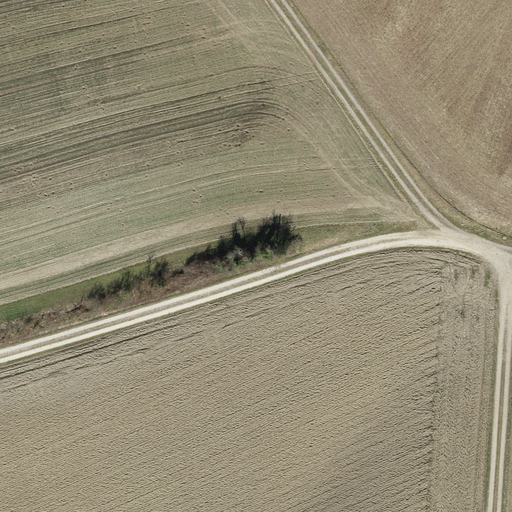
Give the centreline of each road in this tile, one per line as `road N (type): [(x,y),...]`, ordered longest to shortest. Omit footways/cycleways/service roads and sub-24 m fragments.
road 1 (track): [(511,262),(454,242),(396,244),(0,359)]
road 2 (track): [(454,242),(279,0)]
road 3 (track): [(496,511),(511,262)]
